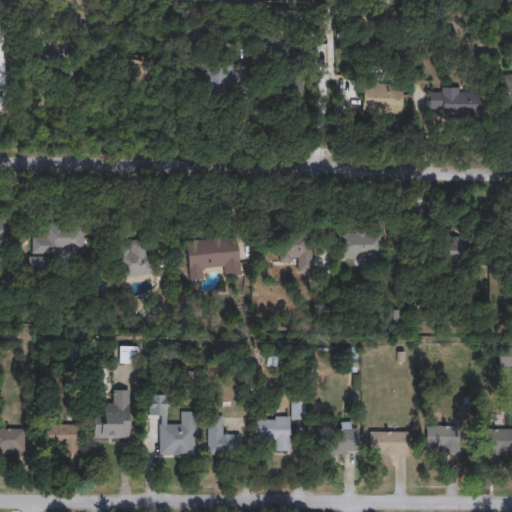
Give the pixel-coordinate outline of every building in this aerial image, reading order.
[(330,79),(309,79),(309,45),(329,44),(330,79)] [(106,83),(116,56),(149,69),(139,95),(106,83)] [(40,60),(77,60),(77,87),(40,87),(40,60)] [(236,93),(203,93),(203,65),(236,65),(236,93)] [(511,111),(504,112),(503,74),(511,74),(511,111)] [(402,81),(402,109),(363,109),(363,81),(402,81)] [(429,89),(481,89),(481,117),(442,117),(442,111),(429,111),(429,89)] [(84,253),(32,253),(32,236),(45,236),(45,225),(84,225),(84,253)] [(383,233),(383,258),(340,258),(340,233),(383,233)] [(444,233),(471,240),(464,265),(437,258),(444,233)] [(186,240),(238,236),(242,275),(223,277),(222,267),(206,269),(207,279),(189,280),(186,240)] [(280,262),(280,237),(311,237),(312,272),(297,272),(297,262),(280,262)] [(151,276),(120,277),(118,242),(149,240),(151,276)] [(29,275),(29,257),(50,257),(50,275),(29,275)] [(118,363),(118,346),(138,346),(138,363),(118,363)] [(511,367),(498,367),(498,347),(511,347),(511,367)] [(346,368),(346,353),(356,353),(356,368),(346,368)] [(129,439),(93,439),(93,412),(102,412),(102,400),(111,400),(111,390),(129,390),(129,439)] [(195,454),(158,455),(158,416),(147,416),(147,395),(165,395),(166,423),(179,423),(179,412),(195,412),(195,454)] [(253,417),(290,418),(290,401),(303,401),(303,420),(289,420),(289,451),(272,451),(272,440),(253,440),(253,417)] [(206,454),(206,416),(223,416),(223,435),(240,435),(240,454),(206,454)] [(357,423),(358,453),(328,453),(328,430),(338,430),(338,423),(357,423)] [(79,454),(61,454),(61,446),(45,446),(45,425),(79,425),(79,454)] [(511,452),(480,452),(480,429),(511,429),(511,452)] [(0,455),(0,430),(25,430),(25,455),(0,455)] [(407,431),(407,453),(368,453),(368,431),(407,431)] [(426,454),(426,431),(461,431),(461,454),(426,454)]
